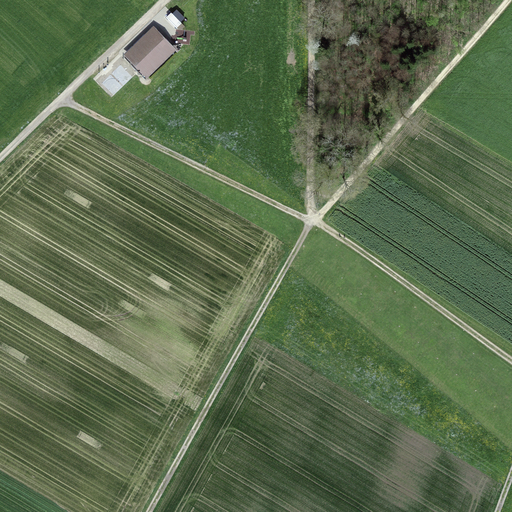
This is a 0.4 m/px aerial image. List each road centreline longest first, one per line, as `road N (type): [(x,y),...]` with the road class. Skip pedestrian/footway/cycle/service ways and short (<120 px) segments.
road 1 (track): [(312,219),(147,511)]
road 2 (track): [(507,0),(312,219)]
road 3 (track): [(312,219),(61,98)]
road 4 (track): [(511,361),(312,219)]
road 5 (track): [(312,219),(304,0)]
road 6 (track): [(61,98),(164,0)]
